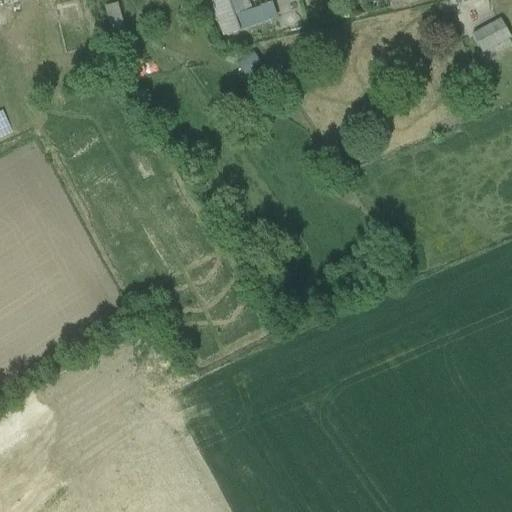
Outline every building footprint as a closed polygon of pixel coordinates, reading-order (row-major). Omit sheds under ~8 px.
[(272,0),(210,0),(224,40),(279,21),(272,0)] [(389,0),(393,12),(422,0),(389,0)] [(105,10),(113,39),(126,35),(118,6),(105,10)] [(500,19),(472,35),(483,55),(511,39),(500,19)] [(248,75),(262,66),(253,52),(236,62),(243,74),(245,77),(248,75)] [(70,489),(151,436),(123,395),(43,448),(70,489)] [(75,511),(53,472),(0,503),(0,511),(75,511)] [(204,511),(190,489),(151,511),(204,511)]
